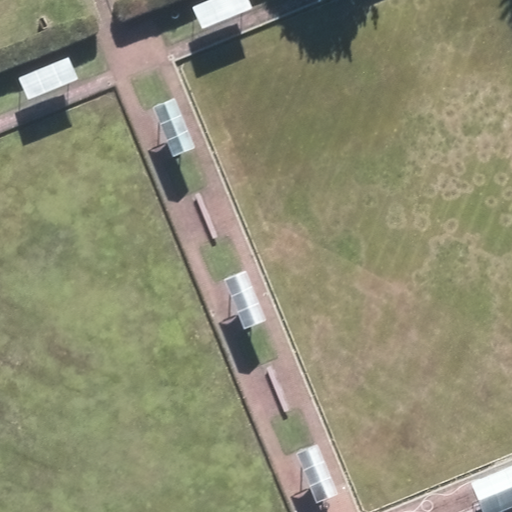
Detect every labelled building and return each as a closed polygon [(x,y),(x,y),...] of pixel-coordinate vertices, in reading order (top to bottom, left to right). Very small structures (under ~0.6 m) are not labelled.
[(241,17),(234,0),(218,0),(183,15),(192,37),(241,17)] [(68,88),(59,65),(9,86),(18,108),(68,88)] [(183,156),(164,108),(142,116),(163,166),(164,165),(183,157),(183,156)] [(254,325),(235,277),(212,287),(233,338),(234,337),(256,328),(254,325)] [(327,503),(306,452),(286,461),(305,511),(327,503)] [(505,511),(511,509),(511,483),(507,472),(458,493),(466,511),(505,511)]
